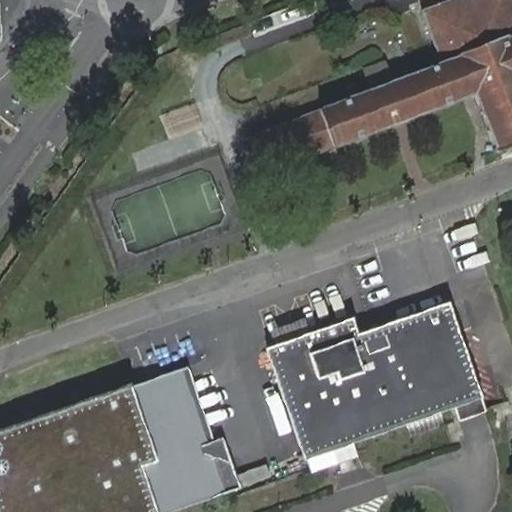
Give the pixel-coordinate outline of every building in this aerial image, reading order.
[(511,0),(444,0),(420,9),(441,61),(248,135),(263,173),(476,93),(477,97),(497,148),(499,152),(511,147),(511,0)] [(447,305),(356,337),(350,321),(322,331),(285,344),(268,350),(310,471),(327,465),(355,455),(351,443),(453,407),(457,419),(483,410),(456,332),(449,311),(447,305)] [(271,329),(275,344),(308,335),(304,320),(271,329)] [(172,511),(240,488),(229,456),(202,450),(173,367),(1,427),(28,503),(2,511),(172,511)] [(0,511),(2,511),(28,503),(1,427),(0,427),(0,511)] [(267,466),(237,476),(242,488),(271,478),(267,466)]
